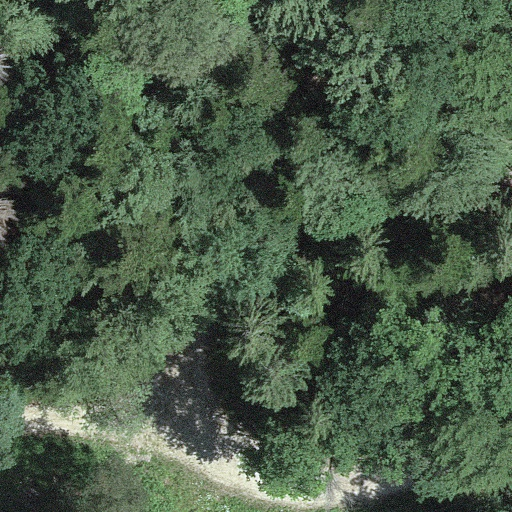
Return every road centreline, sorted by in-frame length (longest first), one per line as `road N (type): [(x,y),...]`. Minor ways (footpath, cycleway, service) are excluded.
road 1 (track): [(511,359),(428,403),(283,374),(245,251),(305,145),(511,44)]
road 2 (track): [(121,511),(428,403)]
road 3 (track): [(0,227),(76,7)]
